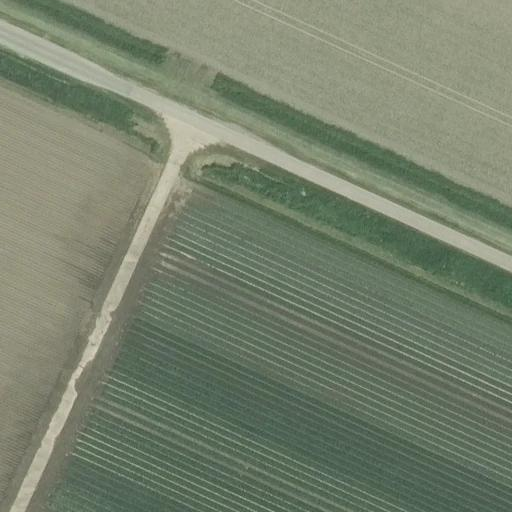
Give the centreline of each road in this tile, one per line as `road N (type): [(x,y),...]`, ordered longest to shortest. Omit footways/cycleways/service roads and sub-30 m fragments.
road 1 (unclassified): [(511,264),(0,32)]
road 2 (unknown): [(196,121),(20,511)]
